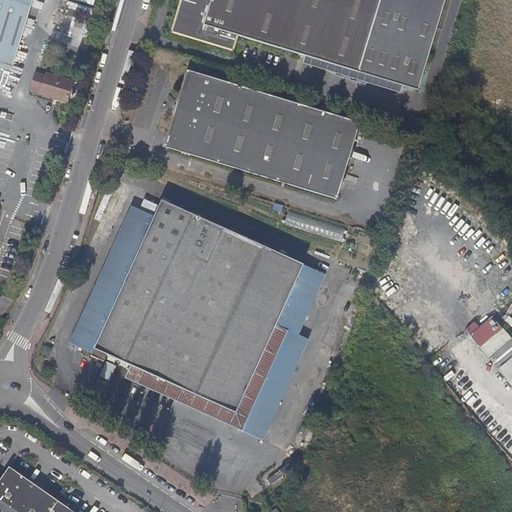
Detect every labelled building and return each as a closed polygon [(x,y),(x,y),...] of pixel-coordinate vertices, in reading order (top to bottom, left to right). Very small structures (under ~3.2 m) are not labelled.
[(32,0),(0,0),(0,62),(12,67),(32,0)] [(181,0),(172,31),(233,50),(237,36),(357,72),(379,0),(181,0)] [(172,116),(176,117),(167,147),(336,199),(359,123),(190,71),(181,101),(177,100),(176,104),(173,112),(172,116)] [(44,75),(35,72),(30,89),(39,92),(39,94),(67,103),(73,82),(45,73),(44,75)] [(161,200),(154,216),(92,353),(91,355),(104,361),(107,355),(131,366),(236,413),(303,264),(161,200)] [(154,216),(131,205),(69,342),(92,353),(154,216)] [(290,211),(286,223),(342,240),(346,229),(290,211)] [(325,274),(303,264),(236,413),(131,366),(125,377),(263,440),(309,339),(299,335),(325,274)] [(511,339),(502,327),(480,346),(511,384),(511,339)] [(0,511),(71,511),(8,467),(0,478),(0,511)]
